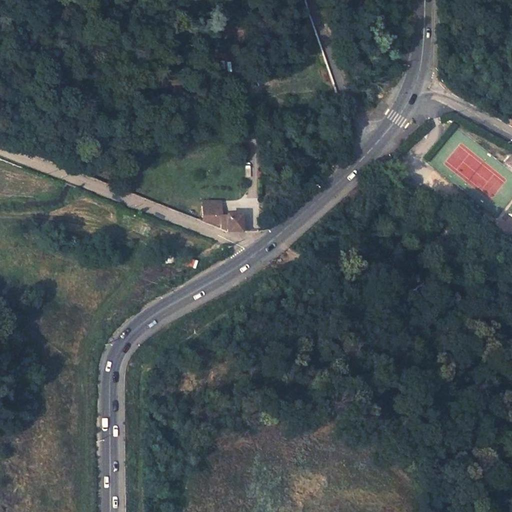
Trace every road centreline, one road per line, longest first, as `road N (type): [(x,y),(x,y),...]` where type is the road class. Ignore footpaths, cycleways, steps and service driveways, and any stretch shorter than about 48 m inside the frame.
road 1 (tertiary): [(111,511),(110,375),(118,349),(154,315),(255,253)]
road 2 (residential): [(255,253),(0,142)]
road 3 (tertiary): [(255,253),(378,140)]
road 4 (residential): [(309,0),(350,116),(378,140)]
